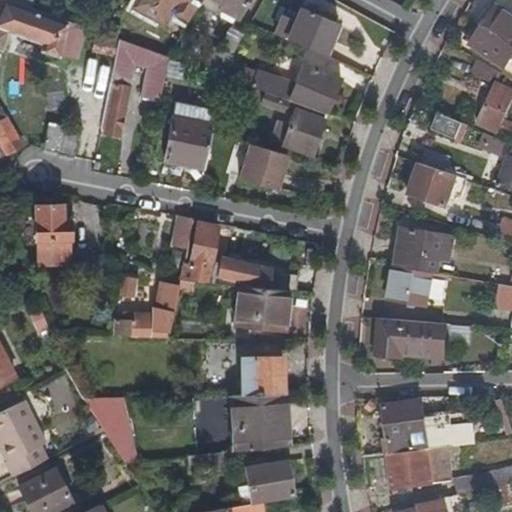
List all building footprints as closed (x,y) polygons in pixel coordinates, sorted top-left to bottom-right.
[(6,0),(7,1),(37,11),(41,0),(6,0)] [(146,0),(141,11),(172,27),(179,13),(195,22),(203,5),(205,0),(146,0)] [(255,0),(205,0),(203,5),(225,16),(227,11),(245,20),(255,0)] [(14,27),(17,20),(55,33),(52,39),(50,45),(82,56),(90,30),(37,11),(7,1),(1,9),(0,11),(0,42),(8,45),(14,27)] [(511,59),(511,14),(499,5),(474,44),(506,66),(507,67),(511,59)] [(287,19),(279,37),(327,58),(341,26),(306,11),(300,24),(287,19)] [(17,20),(14,27),(52,39),(55,33),(17,20)] [(129,32),(107,22),(101,34),(120,41),(129,32)] [(250,38),(235,32),(225,52),(221,50),(212,73),(229,79),(250,38)] [(108,54),(98,123),(108,125),(127,44),(120,41),(101,34),(99,33),(96,52),(108,54)] [(144,59),(129,56),(110,134),(126,138),(140,79),(144,59)] [(499,85),(505,73),(478,57),(470,71),(499,85)] [(304,90),(311,71),(298,66),(290,86),(285,100),(299,105),(304,90)] [(304,90),(334,100),(341,81),(311,71),(304,90)] [(511,77),(505,73),(499,85),(480,124),(500,134),(501,131),(508,118),(511,109),(511,77)] [(285,100),(290,86),(267,77),(262,91),(285,100)] [(304,90),(299,105),(315,111),(329,116),(334,100),(304,90)] [(316,116),(315,111),(299,105),(285,100),(262,91),(258,103),(294,115),(296,109),(316,116)] [(316,116),(296,109),(294,115),(284,147),(315,157),(327,120),(316,116)] [(466,122),(442,111),(435,127),(457,136),(466,122)] [(0,123),(0,124),(12,155),(31,146),(20,116),(0,123)] [(218,128),(180,118),(169,163),(208,171),(216,135),(218,128)] [(511,120),(508,118),(501,131),(511,136),(511,120)] [(52,151),(57,154),(77,159),(85,130),(85,129),(55,121),(46,150),(52,151)] [(502,157),(507,142),(482,133),(476,148),(502,157)] [(290,156),(252,145),(244,178),(243,179),(282,190),(290,156)] [(97,174),(115,177),(120,151),(103,147),(97,174)] [(432,148),(427,162),(451,171),(456,157),(432,148)] [(427,162),(425,161),(414,194),(451,207),(463,175),(451,171),(427,162)] [(39,208),(42,264),(76,264),(74,223),(66,223),(65,206),(39,208)] [(196,221),(182,218),(178,241),(191,244),(195,227),(196,221)] [(202,228),(195,227),(191,244),(184,282),(218,285),(220,270),(216,269),(224,228),(202,224),(202,228)] [(405,229),(397,265),(439,273),(442,258),(451,260),(455,239),(405,229)] [(298,293),(300,277),(275,275),(276,264),(228,259),(222,286),(245,288),(292,292),(298,293)] [(433,295),(437,276),(398,268),(392,298),(414,302),(416,291),(433,295)] [(135,300),(138,278),(122,276),(119,298),(135,300)] [(183,287),(164,283),(159,308),(174,311),(172,317),(177,318),(183,287)] [(511,287),(502,285),(498,305),(511,308),(511,287)] [(245,288),(241,325),(289,330),(292,292),(245,288)] [(448,356),(451,323),(387,317),(384,355),(405,357),(406,353),(448,356)] [(173,341),(176,324),(120,321),(116,338),(173,341)] [(0,384),(15,377),(0,347),(0,384)] [(249,354),(251,393),(288,391),(290,391),(289,353),(249,354)] [(291,446),(288,391),(251,393),(238,393),(240,450),(291,446)] [(129,459),(141,450),(124,425),(124,398),(87,400),(129,459)] [(389,404),(395,451),(433,447),(450,445),(475,443),(473,424),(455,426),(454,413),(429,415),(427,400),(389,404)] [(4,459),(13,476),(47,459),(41,447),(46,444),(24,402),(0,414),(0,447),(2,446),(8,457),(4,459)] [(173,416),(157,419),(162,439),(178,435),(173,416)] [(433,447),(436,482),(454,480),(450,445),(433,447)] [(395,451),(393,451),(396,487),(436,484),(436,482),(433,447),(395,451)] [(191,455),(193,472),(229,470),(227,451),(191,455)] [(250,468),(255,501),(297,493),(291,460),(250,468)] [(511,467),(455,479),(460,495),(511,483),(511,467)] [(50,511),(72,501),(55,469),(20,487),(32,511),(50,511)]
